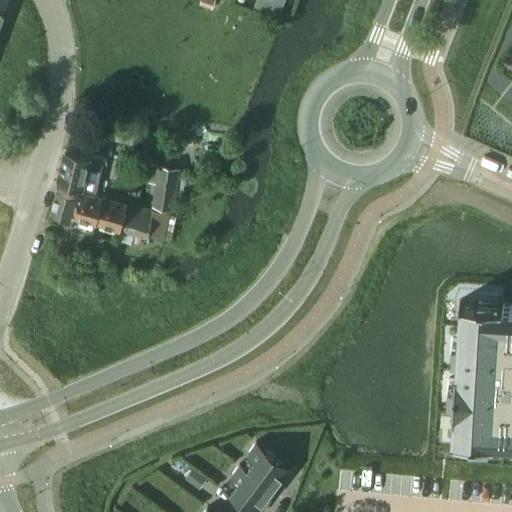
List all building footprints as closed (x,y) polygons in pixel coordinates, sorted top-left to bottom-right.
[(65,149),(57,181),(58,181),(82,187),(82,188),(96,191),(104,159),(107,160),(107,159),(67,150),(65,149)] [(158,164),(152,206),(174,209),(180,167),(158,164)] [(71,216),(76,194),(57,189),(51,210),(71,216)] [(71,216),(96,222),(102,197),(77,192),(76,194),(71,216)] [(120,229),(126,203),(117,200),(102,197),(96,222),(120,229)] [(126,203),(120,229),(148,236),(148,235),(163,238),(169,214),(153,210),(126,203)] [(451,435),(451,437),(470,438),(470,434),(490,435),(489,439),(494,440),(494,438),(496,439),(511,440),(511,439),(511,303),(503,303),(503,302),(498,302),(498,305),(479,304),(479,301),(460,299),(460,301),(461,301),(459,338),(463,338),(462,355),(458,355),(457,368),(455,368),(455,381),(459,381),(457,398),(454,398),(453,412),(454,413),(453,433),(453,435),(451,435)] [(222,485),(222,487),(255,511),(259,511),(269,499),(266,498),(279,480),(281,482),(292,468),(256,441),(245,455),(254,461),(248,469),(239,463),(229,477),(238,483),(231,492),(222,485)]
